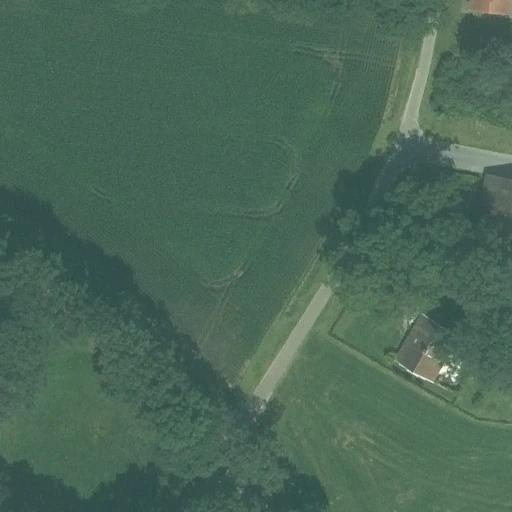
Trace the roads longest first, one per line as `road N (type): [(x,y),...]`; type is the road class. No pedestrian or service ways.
road 1 (unclassified): [(228,449),(354,242),(403,143),(433,0)]
road 2 (unclassified): [(0,230),(132,334),(228,449)]
